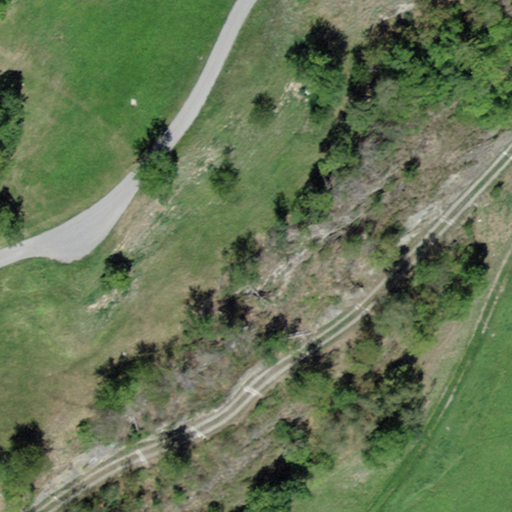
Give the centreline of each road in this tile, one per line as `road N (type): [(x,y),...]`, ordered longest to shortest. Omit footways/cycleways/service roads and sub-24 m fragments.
road 1 (track): [(60,511),(102,465),(198,415),(357,301),(511,145)]
road 2 (residential): [(246,0),(200,94),(112,208),(79,231),(0,254)]
road 3 (track): [(511,238),(432,412),(367,511)]
